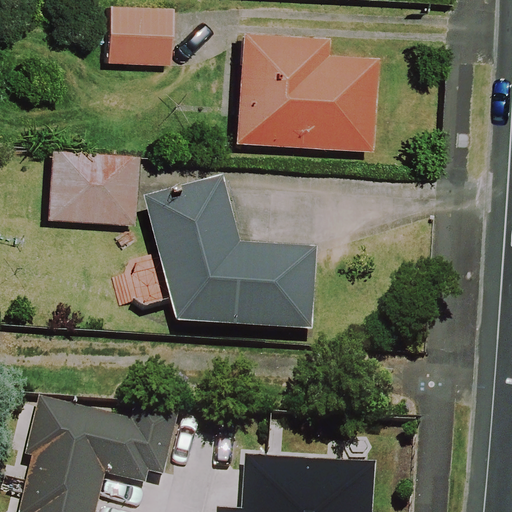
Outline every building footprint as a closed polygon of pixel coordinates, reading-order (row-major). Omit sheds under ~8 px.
[(164,15),(103,13),(101,70),(162,73),(164,15)] [(320,47),(232,43),(227,154),(366,160),(370,66),(319,64),(320,47)] [(132,163),(43,158),(40,229),(128,233),(132,163)] [(217,190),(137,211),(170,335),(307,342),(312,259),(236,256),(217,190)] [(94,511),(101,485),(141,494),(144,483),(159,487),(174,424),(130,413),(126,431),(33,410),(20,466),(27,468),(16,511),(94,511)] [(365,511),(368,468),(237,460),(233,511),(365,511)]
